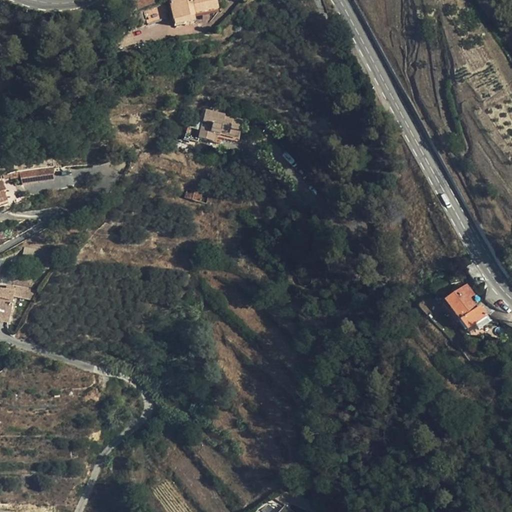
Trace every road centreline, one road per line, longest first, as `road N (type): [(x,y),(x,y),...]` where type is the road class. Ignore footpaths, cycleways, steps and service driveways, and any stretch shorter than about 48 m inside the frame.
road 1 (tertiary): [(342,0),(511,298)]
road 2 (residential): [(80,511),(105,454),(148,409),(148,399),(130,377),(0,333)]
road 3 (residential): [(0,248),(61,214),(6,214)]
